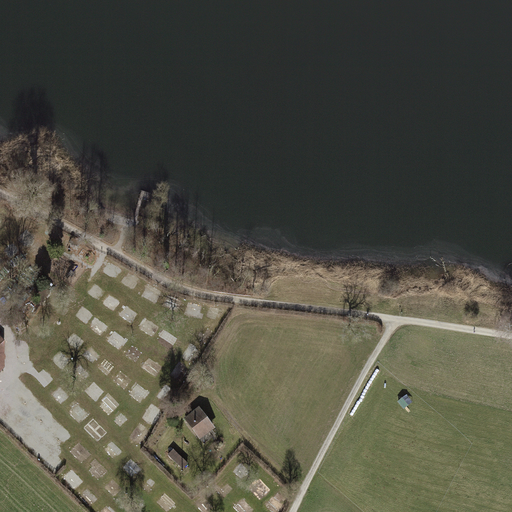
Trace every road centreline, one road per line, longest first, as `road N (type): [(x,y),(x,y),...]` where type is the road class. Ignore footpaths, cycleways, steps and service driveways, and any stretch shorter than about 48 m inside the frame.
road 1 (track): [(511,335),(183,289),(0,191)]
road 2 (track): [(291,511),(395,320)]
